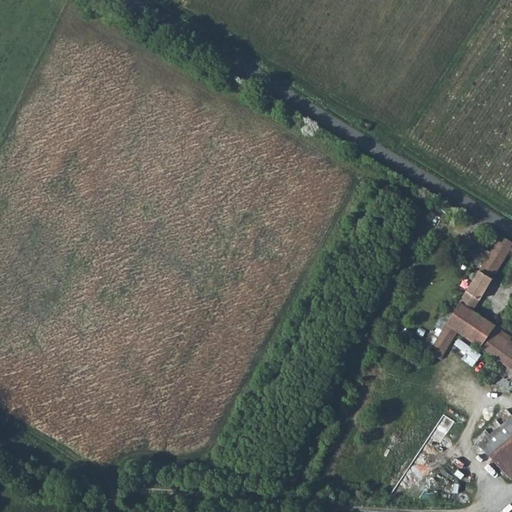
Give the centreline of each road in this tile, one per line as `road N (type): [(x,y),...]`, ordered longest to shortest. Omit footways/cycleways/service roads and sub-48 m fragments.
road 1 (tertiary): [(511,230),(132,0)]
road 2 (track): [(0,440),(82,492),(424,511)]
road 3 (track): [(391,157),(493,0)]
